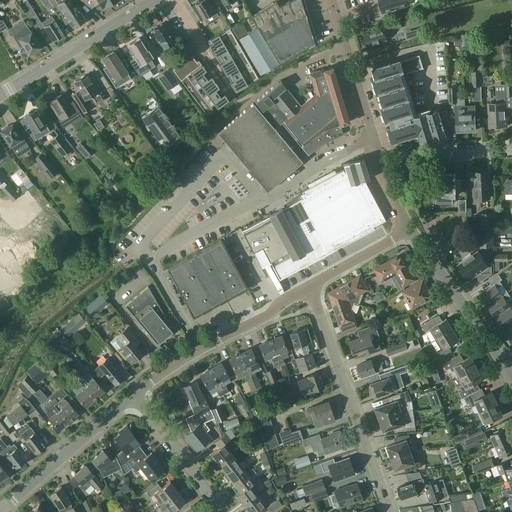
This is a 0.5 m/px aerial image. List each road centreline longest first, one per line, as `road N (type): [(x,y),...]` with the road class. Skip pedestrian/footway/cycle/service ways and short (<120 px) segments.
road 1 (tertiary): [(409,229),(331,0)]
road 2 (unclassified): [(389,511),(310,286)]
road 3 (residential): [(131,395),(310,286)]
road 4 (tertiary): [(0,95),(156,0)]
road 5 (residential): [(0,509),(131,395)]
road 6 (tertiary): [(502,365),(409,229)]
road 7 (residential): [(218,511),(131,395)]
